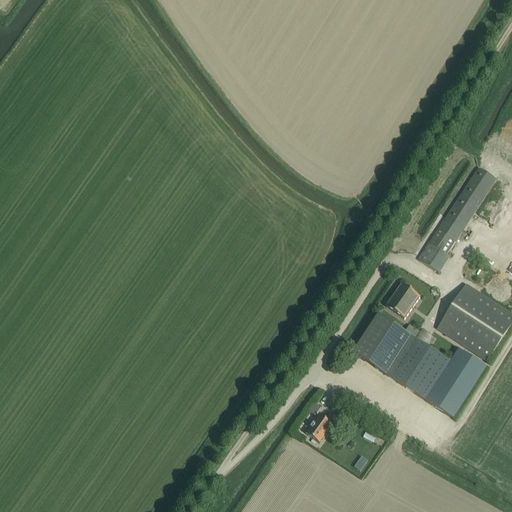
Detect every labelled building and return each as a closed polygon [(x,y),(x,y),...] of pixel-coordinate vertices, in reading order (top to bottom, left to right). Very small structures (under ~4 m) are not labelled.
[(511,114),(501,131),(511,138),(511,114)] [(478,181),(472,180),(448,214),(443,227),(451,230),(463,214),(473,218),(475,213),(485,199),(479,194),(477,194),(480,183),(478,181)] [(473,216),(482,222),(489,211),(481,206),(473,216)] [(496,236),(493,244),(506,249),(509,242),(496,236)] [(450,259),(446,256),(428,245),(418,261),(439,275),(450,259)] [(511,309),(511,282),(492,271),(480,292),(511,309)] [(404,321),(420,298),(402,285),(386,308),(404,321)] [(487,363),(511,325),(511,315),(466,286),(437,330),(487,363)] [(387,376),(412,338),(378,316),(353,354),(387,376)] [(429,319),(425,327),(435,332),(439,323),(429,319)] [(451,363),(420,343),(412,338),(387,376),(426,401),(425,402),(453,420),(487,369),(459,351),(451,363)] [(315,417),(321,408),(314,404),(308,412),(315,417)] [(332,426),(319,417),(314,425),(313,425),(311,429),(306,435),(319,444),(332,426)]
